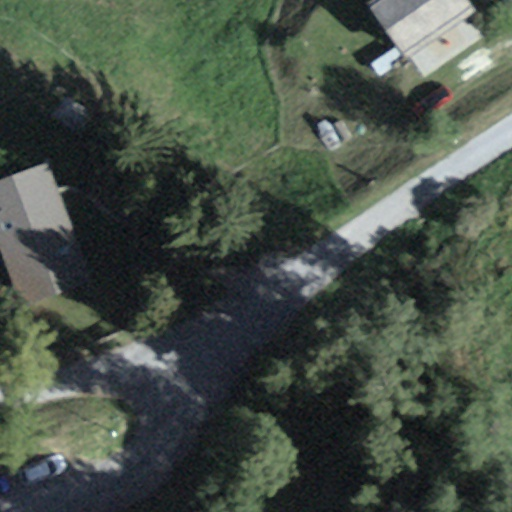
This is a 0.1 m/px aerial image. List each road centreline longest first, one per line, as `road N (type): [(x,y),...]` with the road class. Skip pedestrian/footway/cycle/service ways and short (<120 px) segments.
road 1 (unclassified): [(511,124),(288,284),(191,379)]
road 2 (unclassified): [(191,379),(157,448),(136,470),(27,511)]
road 3 (unclassified): [(191,379),(122,374),(0,398)]
